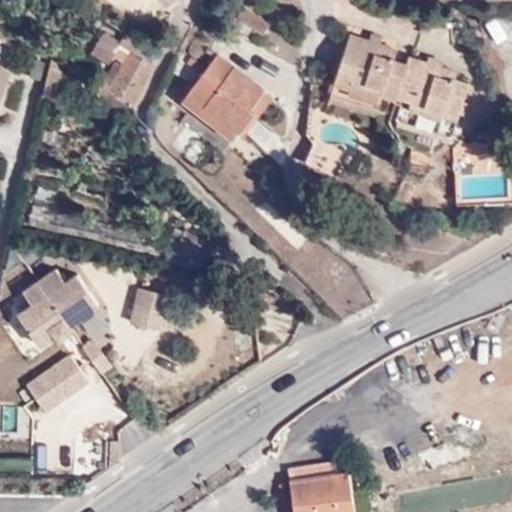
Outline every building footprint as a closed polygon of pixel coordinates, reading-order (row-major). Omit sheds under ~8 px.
[(229,21),(252,36),(262,22),(239,6),(229,21)] [(332,54),(324,76),(320,95),(388,115),(386,121),(438,136),(457,79),(439,74),(440,68),(395,54),(393,61),(378,57),(380,49),(364,44),(366,35),(355,31),(352,41),(337,36),(332,54)] [(124,100),(142,67),(93,37),(81,56),(96,65),(100,60),(109,65),(102,77),(95,74),(90,81),(124,100)] [(313,73),(324,76),(332,54),(319,51),(313,73)] [(48,57),(38,101),(53,105),(64,61),(48,57)] [(215,64),(179,108),(230,148),(265,102),(215,64)] [(84,93),(118,112),(124,100),(90,81),(84,93)] [(476,171),(493,166),(485,132),(470,135),(476,171)] [(51,138),(40,136),(36,147),(48,150),(51,138)] [(27,221),(24,234),(144,252),(145,239),(27,221)] [(175,226),(164,256),(186,259),(186,230),(175,226)] [(186,230),(186,259),(199,261),(204,237),(186,230)] [(104,299),(78,261),(62,273),(54,261),(20,285),(30,298),(0,318),(0,319),(25,355),(104,299)] [(139,282),(131,318),(163,325),(171,289),(139,282)] [(88,335),(109,329),(105,314),(84,321),(88,335)] [(339,406),(341,417),(352,436),(511,354),(511,341),(501,322),(339,406)] [(68,351),(85,345),(79,326),(62,332),(68,351)] [(96,332),(84,341),(104,368),(116,359),(96,332)] [(88,347),(79,351),(91,376),(101,372),(88,347)] [(71,348),(26,377),(46,408),(91,378),(71,348)] [(376,432),(396,464),(511,404),(494,370),(376,432)] [(243,445),(200,480),(214,497),(257,460),(243,445)] [(344,511),(342,478),(330,480),(329,470),(283,476),(283,487),(260,491),(262,511),(344,511)]
